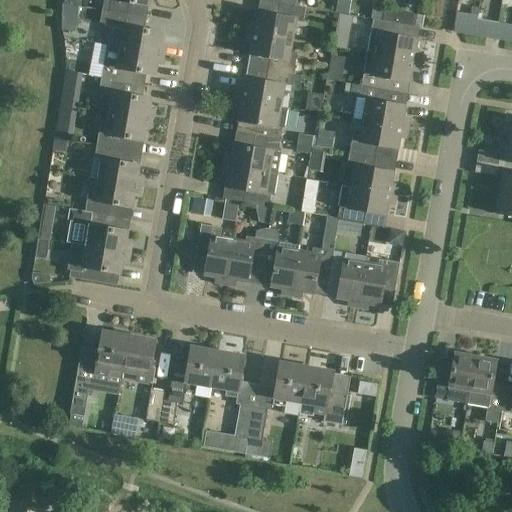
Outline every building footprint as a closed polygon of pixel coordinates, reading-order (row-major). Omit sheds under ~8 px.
[(103,0),(102,9),(127,14),(146,17),(148,0),(103,0)] [(249,24),(247,31),(290,38),(293,20),(301,21),(303,7),(279,4),(277,16),(257,13),(255,25),(249,24)] [(102,9),(100,24),(121,28),(118,47),(144,51),(164,55),(165,46),(159,45),(161,33),(143,30),(146,17),(127,14),(102,9)] [(372,12),(371,19),(381,21),(383,10),(377,9),(372,12)] [(473,37),(477,14),(456,11),(452,33),(473,37)] [(339,14),(333,47),(347,50),(353,17),(339,14)] [(473,37),(494,40),(497,23),(476,20),(477,14),(473,37)] [(417,15),(415,27),(422,29),(424,16),(417,15)] [(370,33),(367,52),(418,61),(420,54),(414,53),(416,41),(396,37),(398,26),(378,22),(373,21),(370,33)] [(511,43),(511,25),(497,23),(494,40),(511,43)] [(290,38),(247,31),(245,42),(251,43),(249,55),(269,59),(267,69),(293,74),(296,54),(288,52),(290,38)] [(107,45),(106,46),(104,65),(103,65),(101,78),(108,79),(144,85),(146,74),(154,76),(156,64),(162,65),(164,55),(118,47),(107,45)] [(361,86),(386,90),(388,80),(408,83),(410,71),(416,72),(418,61),(367,52),(361,86)] [(345,59),(331,56),(327,81),(340,83),(345,59)] [(293,74),(267,69),(265,83),(245,79),(243,91),(237,90),(236,98),(287,107),(290,90),(299,91),(301,76),(293,75),(293,74)] [(107,113),(152,121),(153,113),(147,112),(149,100),(142,98),(144,85),(108,79),(101,78),(99,91),(107,93),(106,99),(109,100),(107,113)] [(355,98),(352,118),(406,128),(408,120),(402,119),(404,107),(384,103),(386,90),(361,86),(352,85),(350,95),(359,97),(358,98),(355,98)] [(62,95),(60,105),(72,107),(74,97),(62,95)] [(257,125),(255,135),(280,140),(282,128),(284,128),(287,107),(236,98),(234,109),(240,110),(238,121),(257,125)] [(60,106),(54,139),(66,141),(72,108),(72,107),(60,105),(60,106)] [(152,121),(107,113),(104,127),(100,126),(96,146),(121,150),(123,138),(142,142),(144,130),(150,131),(152,121)] [(406,128),(352,118),(349,132),(352,132),(349,152),(375,157),(377,146),(396,149),(398,137),(405,139),(406,128)] [(318,130),(315,146),(329,149),(332,133),(318,130)] [(312,136),(299,134),(297,143),(311,145),(312,136)] [(280,140),(255,135),(252,149),(233,145),(231,158),(225,156),(224,165),(277,174),(280,153),(278,153),(280,140)] [(54,139),(52,150),(64,152),(66,141),(54,139)] [(311,145),(297,143),(296,152),(309,155),(311,145)] [(96,146),(91,179),(95,179),(140,187),(142,179),(136,178),(140,154),(121,150),(96,146)] [(347,152),(341,186),(394,195),(396,186),(390,185),(392,173),(372,170),(375,157),(349,152),(347,152)] [(224,165),(222,175),(228,176),(226,188),(224,200),(244,203),(264,207),(268,207),(270,194),(273,195),(277,174),(224,165)] [(499,193),(511,195),(511,172),(503,171),(499,193)] [(140,187),(95,179),(93,192),(88,192),(85,211),(119,217),(121,206),(130,208),(133,196),(139,197),(140,187)] [(341,186),(335,218),(363,223),(365,212),(384,216),(387,204),(393,205),(394,195),(341,186)] [(511,195),(499,193),(495,215),(511,217),(511,195)] [(210,217),(213,201),(194,198),(191,214),(210,217)] [(303,198),(301,212),(313,214),(316,200),(303,198)] [(43,204),(41,220),(52,222),(55,206),(43,204)] [(71,244),(71,243),(129,254),(130,245),(124,244),(126,232),(116,230),(119,217),(102,214),(85,211),(85,212),(83,212),(81,224),(78,223),(69,222),(69,227),(66,242),(66,243),(71,244)] [(224,285),(232,239),(219,236),(220,229),(200,225),(195,254),(208,256),(204,275),(216,277),(215,283),(224,285)] [(232,239),(224,285),(233,287),(234,281),(247,283),(250,264),(262,266),(268,230),(263,229),(256,231),(255,238),(246,237),(245,241),(232,239)] [(268,230),(262,266),(274,268),(270,287),(283,289),(281,295),(291,297),(299,250),(300,246),(277,242),(278,235),(276,231),(268,230)] [(322,242),(321,250),(332,251),(334,243),(322,242)] [(129,254),(71,243),(71,244),(66,270),(70,270),(69,278),(72,279),(83,281),(92,282),(98,283),(115,286),(117,274),(119,274),(121,262),(127,263),(129,254)] [(299,250),(291,297),(300,298),(301,292),(313,294),(316,275),(328,277),(332,251),(321,250),(312,248),(311,252),(299,250)] [(356,308),(365,257),(332,251),(328,277),(340,280),(337,298),(349,301),(348,307),(356,308)] [(365,257),(356,308),(366,310),(367,304),(379,306),(382,287),(395,289),(399,264),(386,262),(386,265),(365,262),(366,257),(365,257)] [(32,273),(31,279),(33,284),(50,283),(50,275),(32,273)] [(102,333),(94,374),(105,376),(121,379),(128,337),(127,337),(126,337),(127,333),(115,331),(114,335),(102,333)] [(128,337),(121,379),(135,381),(152,384),(155,369),(150,368),(151,362),(155,342),(128,337)] [(164,394),(159,422),(173,425),(176,403),(182,404),(184,389),(195,391),(194,395),(209,398),(210,389),(217,353),(190,348),(187,365),(174,363),(170,382),(167,398),(164,398),(165,395),(164,394)] [(244,357),(217,353),(210,389),(226,392),(225,396),(236,398),(244,357)] [(466,405),(475,357),(454,353),(450,377),(438,375),(434,399),(466,405)] [(475,357),(466,405),(487,408),(484,421),(496,423),(499,410),(503,387),(491,385),(496,361),(475,357)] [(276,383),(272,405),(284,407),(285,399),(299,402),(300,402),(306,368),(305,368),(279,364),(276,383)] [(300,402),(297,414),(311,416),(312,412),(324,414),(322,423),(341,426),(346,397),(329,394),(332,373),(306,368),(300,402)] [(76,375),(69,414),(84,417),(88,394),(93,394),(95,378),(76,375)] [(378,385),(359,382),(357,394),(376,397),(378,385)] [(499,410),(496,423),(497,424),(499,410),(511,412),(511,388),(503,387),(499,410)] [(159,422),(164,394),(150,392),(145,420),(159,422)] [(203,447),(245,454),(253,407),(240,405),(234,437),(205,431),(203,447)] [(253,407),(245,454),(248,439),(261,441),(267,410),(253,407)] [(445,433),(442,445),(457,448),(459,435),(445,433)] [(481,452),(492,453),(494,443),(483,442),(481,452)] [(366,451),(353,448),(348,477),(361,479),(366,451)] [(0,511),(6,511),(8,504),(0,502),(0,511)]
